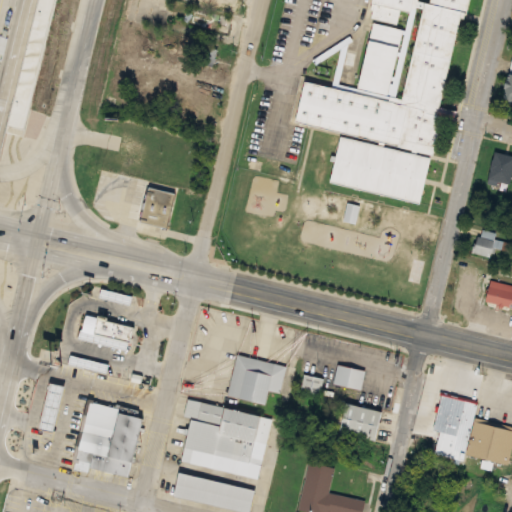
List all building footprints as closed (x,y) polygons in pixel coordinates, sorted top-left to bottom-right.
[(292,120),(304,76),(355,89),(369,20),(401,30),(384,92),(398,96),(421,1),(427,2),(427,0),(464,0),(462,14),(457,14),(436,103),(457,107),(454,119),(441,114),(431,152),(292,120)] [(409,0),(407,10),(399,8),(396,23),(368,16),(372,0),(409,0)] [(192,8),(226,16),(224,26),(190,18),(192,8)] [(202,45),(218,50),(213,67),(197,62),(202,45)] [(511,101),(502,99),(508,72),(511,72),(511,101)] [(279,171),(288,133),(270,128),(260,166),(279,171)] [(429,158),(417,201),(325,181),(329,166),(313,164),(325,132),(429,158)] [(493,151),(511,155),(511,167),(508,182),(487,177),(493,151)] [(148,187),(175,194),(167,228),(139,221),(148,187)] [(95,212),(108,232),(120,224),(107,204),(95,212)] [(474,234),(492,239),(489,256),(470,251),(474,234)] [(490,278),(511,284),(511,307),(485,300),(490,278)] [(102,288),(103,296),(135,305),(131,297),(102,288)] [(90,313),(85,327),(131,341),(137,326),(90,313)] [(82,338),(128,352),(131,341),(85,327),(82,338)] [(110,364),(108,375),(71,366),(73,356),(110,364)] [(238,356),(230,396),(268,404),(271,391),(281,394),(287,366),(238,356)] [(367,371),(340,364),(335,384),(362,391),(367,371)] [(323,395),(326,378),(306,374),(303,391),(323,395)] [(53,383),(42,430),(55,433),(66,387),(53,383)] [(467,455),(509,464),(511,450),(511,428),(474,420),(478,402),(443,395),(435,430),(442,431),(437,457),(465,463),(467,455)] [(189,399),(185,418),(195,420),(185,462),(260,479),(273,417),(189,399)] [(91,400),(73,469),(90,474),(93,465),(132,475),(148,414),(91,400)] [(344,434),(380,440),(385,410),(349,404),(344,434)] [(330,494),(335,467),(309,462),(300,511),(303,511),(364,511),(366,500),(330,494)] [(251,511),(256,489),(183,473),(177,497),(243,511),(251,511)]
